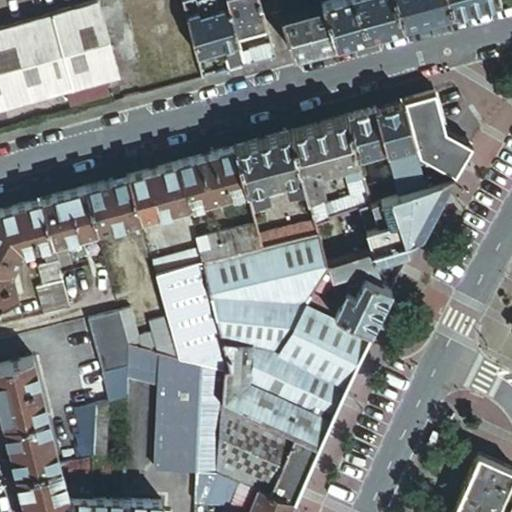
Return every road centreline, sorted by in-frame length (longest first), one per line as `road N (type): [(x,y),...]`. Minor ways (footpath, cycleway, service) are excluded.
road 1 (residential): [(0,170),(511,29)]
road 2 (residential): [(446,353),(371,511)]
road 3 (residential): [(511,227),(446,353)]
road 4 (unknown): [(185,118),(160,0)]
